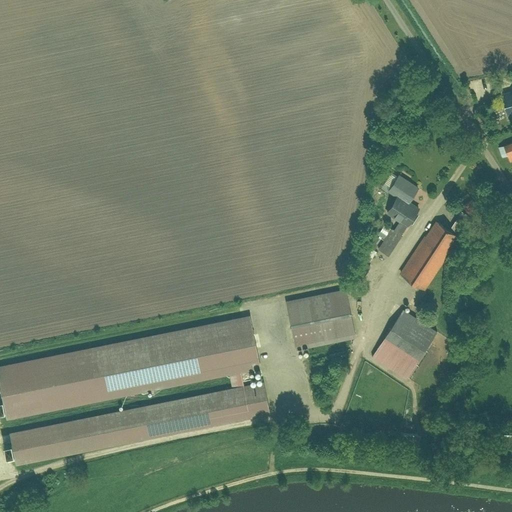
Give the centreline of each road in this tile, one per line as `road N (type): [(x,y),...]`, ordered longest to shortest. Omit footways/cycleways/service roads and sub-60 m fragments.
road 1 (residential): [(511,192),(387,0)]
road 2 (unknown): [(472,132),(393,267)]
